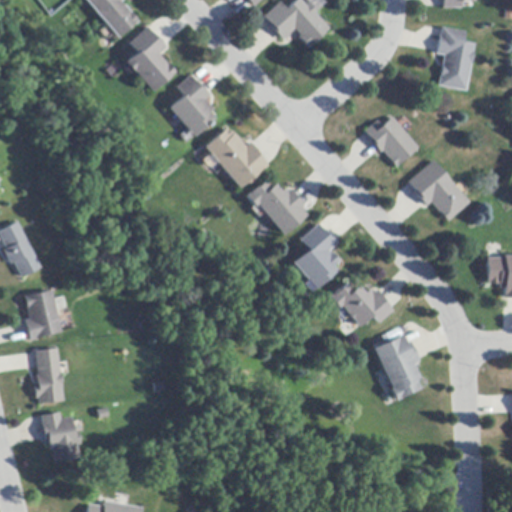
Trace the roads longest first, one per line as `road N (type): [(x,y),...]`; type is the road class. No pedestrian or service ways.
road 1 (residential): [(466,511),(465,385),(453,319),(184,0)]
road 2 (residential): [(392,0),(392,26),(377,58),(295,129)]
